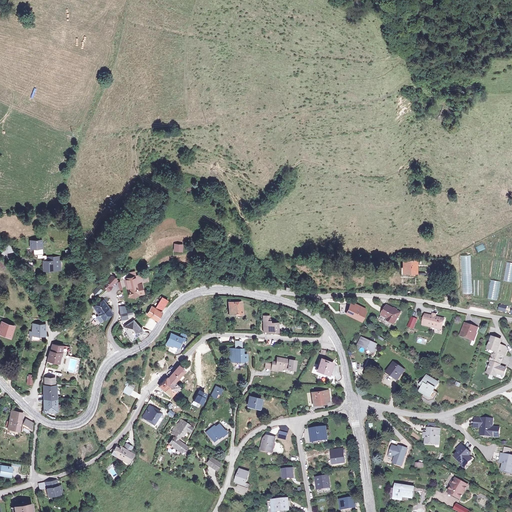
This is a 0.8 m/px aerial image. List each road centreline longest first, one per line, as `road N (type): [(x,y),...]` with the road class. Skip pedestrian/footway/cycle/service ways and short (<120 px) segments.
road 1 (residential): [(335,341),(206,337),(144,395),(107,448),(32,482)]
road 2 (unclassified): [(511,320),(421,300),(269,295)]
road 3 (residential): [(0,247),(36,285),(51,336),(23,405)]
road 4 (secondary): [(269,295),(191,293),(142,344),(116,356)]
road 5 (residential): [(353,408),(439,416),(511,387)]
road 6 (secondary): [(116,356),(101,370),(87,416),(64,425),(36,416)]
